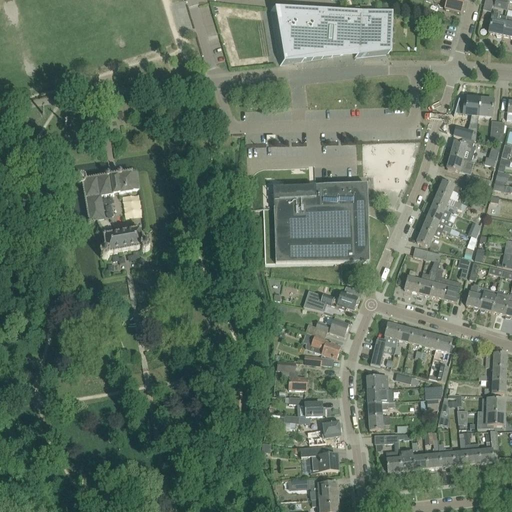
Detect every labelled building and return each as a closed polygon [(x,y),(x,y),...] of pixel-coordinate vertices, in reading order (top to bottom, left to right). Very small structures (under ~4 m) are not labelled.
[(464,1),(460,0),(434,0),(434,1),(446,4),(444,11),(460,15),(464,1)] [(508,10),(508,8),(510,3),(499,0),(495,0),(494,6),(508,10)] [(388,15),(366,14),(275,11),(275,12),(282,13),(290,63),(284,65),(284,66),(387,55),(387,54),(385,55),(387,16),(388,16),(388,15)] [(488,35),(502,38),(506,18),(497,16),(497,13),(493,13),(491,21),(488,35)] [(511,39),(511,19),(506,18),(502,38),(511,39)] [(459,100),(454,117),(454,118),(455,115),(470,117),(471,117),(478,118),(480,100),(467,99),(466,99),(466,102),(459,101),(459,100)] [(494,101),(480,100),(478,118),(492,119),(494,101)] [(497,135),(498,124),(491,123),(490,134),(493,135),(492,143),(501,144),(503,136),(497,135)] [(456,129),(453,138),(462,140),(475,144),(477,129),(469,128),(468,132),(456,129)] [(454,144),(450,157),(469,162),(471,155),(472,155),(474,150),(473,150),(475,145),(475,144),(462,140),(461,146),(454,144)] [(474,164),(469,162),(450,157),(446,170),(456,173),(466,176),(467,176),(470,177),(471,176),(474,164)] [(511,162),(506,161),(501,159),(500,165),(498,173),(504,174),(506,167),(509,167),(511,162)] [(496,162),(490,160),(485,163),(484,166),(495,169),(497,163),(496,162)] [(135,173),(133,173),(132,173),(121,174),(121,173),(120,173),(119,173),(118,173),(118,174),(117,174),(118,175),(117,175),(111,176),(109,176),(109,175),(108,175),(107,175),(106,175),(106,176),(106,177),(85,181),(84,180),(83,179),(82,179),(80,179),(79,180),(78,181),(77,182),(77,183),(77,185),(77,186),(78,187),(79,188),(80,189),(81,189),(83,189),(84,189),(89,224),(93,224),(96,223),(103,238),(105,252),(104,252),(103,252),(102,253),(101,254),(100,255),(100,256),(100,258),(100,259),(101,260),(102,261),(103,261),(105,262),(106,261),(107,261),(108,260),(109,259),(109,257),(109,256),(140,250),(141,252),(141,253),(142,254),(144,254),(145,254),(146,254),(148,254),(149,253),(149,252),(150,250),(150,249),(149,248),(149,247),(148,246),(146,245),(145,245),(144,245),(142,245),(141,237),(140,231),(127,234),(127,233),(126,233),(126,228),(125,228),(125,231),(118,232),(118,230),(117,230),(118,232),(116,232),(115,232),(113,231),(112,230),(112,229),(111,228),(110,226),(110,225),(109,224),(108,223),(107,223),(104,222),(100,198),(114,196),(119,195),(139,191),(137,176),(137,175),(136,174),(135,173)] [(504,174),(498,173),(495,182),(507,184),(509,175),(504,174)] [(489,190),(491,182),(479,178),(477,186),(489,190)] [(457,203),(460,196),(462,191),(442,183),(437,195),(457,203)] [(494,185),(493,191),(505,194),(506,188),(494,185)] [(273,210),(263,211),(265,267),(275,267),(342,265),(369,264),(368,215),(368,213),(367,187),(317,188),(273,190),(273,210)] [(445,213),(448,206),(453,208),(453,207),(460,210),(462,206),(457,203),(437,195),(432,207),(445,213)] [(473,203),(471,210),(479,213),(483,214),(485,207),(473,203)] [(451,215),(445,213),(432,207),(427,219),(452,230),(454,225),(448,223),(451,215)] [(427,219),(422,232),(434,237),(435,237),(440,239),(443,232),(450,235),(457,238),(459,234),(452,230),(427,219)] [(475,240),(480,228),(480,227),(473,224),(468,237),(469,237),(475,240)] [(484,236),(491,237),(493,226),(486,225),(484,236)] [(431,245),(434,237),(422,232),(416,244),(436,252),(437,248),(431,245)] [(428,253),(424,252),(415,250),(413,259),(426,262),(428,253)] [(460,261),(458,269),(462,270),(465,271),(468,272),(471,264),(464,262),(460,261)] [(436,272),(438,265),(434,264),(431,271),(430,272),(429,277),(422,275),(420,282),(417,295),(430,298),(433,285),(434,280),(436,272)] [(473,265),(469,281),(475,283),(480,266),(473,265)] [(499,271),(490,269),(488,276),(497,278),(499,271)] [(433,285),(430,298),(443,302),(448,282),(441,280),(443,272),(437,270),(436,272),(434,280),(433,285)] [(417,295),(420,282),(414,281),(416,273),(410,272),(404,292),(417,295)] [(461,285),(456,284),(448,282),(443,302),(456,305),(459,292),(461,285)] [(468,298),(466,307),(473,309),(473,311),(477,312),(478,311),(479,311),(482,298),(484,291),(484,290),(478,288),(478,287),(474,286),(473,288),(471,287),(469,295),(468,298)] [(306,299),(303,309),(323,314),(326,307),(346,313),(347,310),(354,312),(356,306),(357,305),(358,303),(358,301),(358,300),(358,299),(357,300),(355,299),(358,291),(346,289),(344,295),(341,294),(338,301),(323,296),(323,298),(321,304),(306,299)] [(485,312),(492,314),(497,294),(484,291),(482,298),(479,311),(480,311),(481,313),(483,314),(485,312)] [(492,314),(504,317),(510,297),(497,294),(492,314)] [(308,327),(306,335),(314,338),(318,339),(324,339),(325,339),(327,334),(329,335),(344,340),(349,327),(339,323),(333,321),(331,328),(318,323),(315,329),(308,327)] [(376,341),(370,366),(372,366),(380,368),(383,355),(393,357),(394,355),(396,347),(397,342),(401,329),(387,326),(383,343),(376,341)] [(397,342),(410,345),(414,332),(401,329),(397,342)] [(410,345),(423,348),(426,335),(414,332),(410,345)] [(306,335),(304,340),(306,342),(312,344),(311,348),(315,349),(314,355),(315,355),(321,357),(336,362),(341,349),(327,344),(328,342),(324,341),(325,339),(324,339),(318,339),(314,338),(306,335)] [(423,348),(436,352),(439,339),(426,335),(423,348)] [(450,352),(452,342),(439,339),(436,352),(434,359),(442,361),(447,362),(450,352)] [(486,356),(486,360),(494,361),(493,369),(506,370),(507,356),(493,356),(486,356)] [(303,358),(302,366),(304,366),(320,368),(320,367),(321,360),(305,358),(305,359),(303,358)] [(277,373),(287,373),(290,373),(290,379),(289,392),(306,393),(307,380),(298,379),(298,373),(294,373),(295,364),(283,363),(283,364),(278,363),(277,373)] [(438,378),(437,383),(445,385),(448,370),(441,368),(438,378)] [(493,369),(493,382),(505,383),(506,370),(493,369)] [(411,379),(397,376),(395,382),(410,386),(411,379)] [(366,379),(367,393),(388,391),(387,383),(387,378),(366,379)] [(484,396),(495,396),(505,396),(505,383),(493,382),(492,391),(484,390),(484,396)] [(444,388),(425,389),(426,402),(440,402),(444,388)] [(388,391),(367,393),(368,406),(393,404),(392,391),(388,391)] [(457,408),(462,408),(461,397),(448,397),(448,400),(456,400),(457,408)] [(482,401),(481,414),(504,415),(505,402),(495,401),(487,401),(482,401)] [(427,413),(438,412),(437,402),(426,402),(427,412),(427,413)] [(395,404),(393,404),(368,406),(369,419),(382,418),(381,412),(388,411),(388,410),(395,409),(395,404)] [(312,406),(305,406),(306,419),(322,418),(325,417),(325,418),(325,409),(324,409),(322,409),(322,405),(312,406)] [(448,428),(450,407),(440,407),(439,428),(448,428)] [(478,414),(477,431),(493,430),(493,428),(504,428),(504,415),(481,414),(478,414)] [(277,417),(276,426),(279,426),(279,424),(285,425),(284,432),(295,433),(295,426),(299,426),(299,420),(299,418),(277,417)] [(369,432),(379,432),(390,431),(389,418),(382,418),(369,419),(369,432)] [(308,442),(311,442),(340,437),(338,423),(323,425),(324,431),(307,434),(308,442)] [(487,452),(479,453),(480,465),(493,464),(491,444),(497,444),(496,433),(490,434),(491,444),(486,444),(487,452)] [(433,446),(434,457),(426,457),(427,470),(440,469),(438,442),(437,434),(424,435),(425,447),(433,446)] [(398,437),(384,437),(385,446),(394,445),(399,445),(398,437)] [(453,468),(452,455),(444,456),(443,442),(438,442),(440,469),(453,468)] [(413,459),(413,453),(412,445),(407,445),(407,452),(399,452),(401,473),(414,472),(413,459)] [(480,465),(479,453),(478,446),(465,447),(465,448),(465,454),(466,467),(480,465)] [(395,454),(386,454),(387,468),(387,474),(401,473),(399,452),(399,448),(394,448),(395,454)] [(312,475),(328,474),(338,473),(337,457),(320,458),(319,450),(320,450),(320,449),(300,450),(301,461),(311,460),(312,475)] [(465,454),(452,455),(453,468),(466,467),(465,454)] [(414,472),(427,470),(426,457),(418,458),(413,459),(414,472)] [(291,492),(308,491),(308,482),(291,483),(290,484),(291,492)] [(319,502),(337,500),(336,485),(326,486),(310,487),(311,494),(311,502),(319,502)] [(338,511),(337,500),(319,502),(311,502),(312,509),(320,508),(320,509),(320,511),(338,511)]
